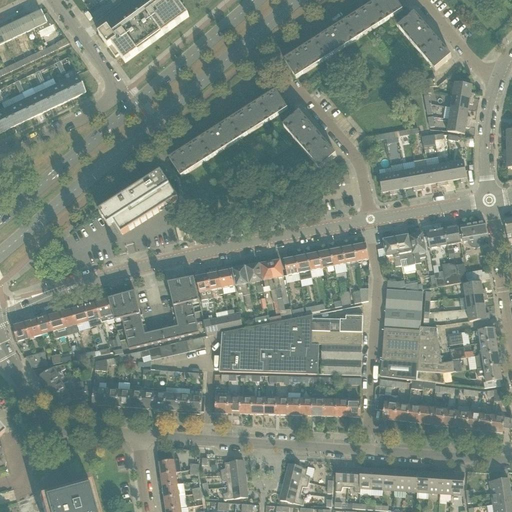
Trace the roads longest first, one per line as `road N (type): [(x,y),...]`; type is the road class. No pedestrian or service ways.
road 1 (primary): [(0,255),(298,0)]
road 2 (tertiary): [(0,318),(76,284),(146,265),(369,220)]
road 3 (primary): [(257,0),(0,221)]
road 4 (tertiary): [(0,159),(123,92),(51,0)]
road 5 (residential): [(366,453),(377,285),(369,220)]
road 6 (tertiary): [(137,435),(366,453)]
road 7 (tertiary): [(137,435),(50,428),(6,359)]
road 8 (residential): [(369,220),(357,161),(293,85)]
road 9 (residential): [(511,353),(488,200)]
road 10 (tertiary): [(366,453),(511,460)]
road 11 (tertiary): [(369,220),(488,200)]
